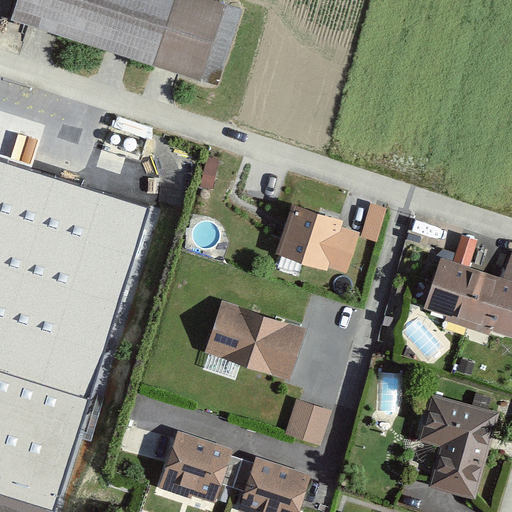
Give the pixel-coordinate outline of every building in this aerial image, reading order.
[(237,8),(212,0),(16,0),(11,15),(214,80),(237,8)] [(145,205),(0,160),(0,366),(88,393),(145,205)] [(343,219),(294,204),(279,254),(346,274),(358,238),(339,232),(343,219)] [(370,204),(361,237),(377,242),(386,208),(370,204)] [(511,282),(443,261),(426,313),(511,340),(511,282)] [(304,325),(221,297),(204,348),(287,376),(304,325)] [(88,393),(0,366),(0,489),(54,506),(88,393)] [(498,409),(431,391),(419,434),(439,440),(428,481),(474,493),(498,409)] [(326,407),(292,396),(279,431),(313,443),(326,407)] [(230,449),(176,433),(159,489),(213,506),(220,484),(228,456),(230,449)] [(254,463),(228,456),(220,484),(245,492),(254,463)] [(299,511),(311,475),(256,457),(254,463),(245,492),(238,511),(299,511)] [(52,511),(54,506),(0,489),(0,511),(52,511)]
